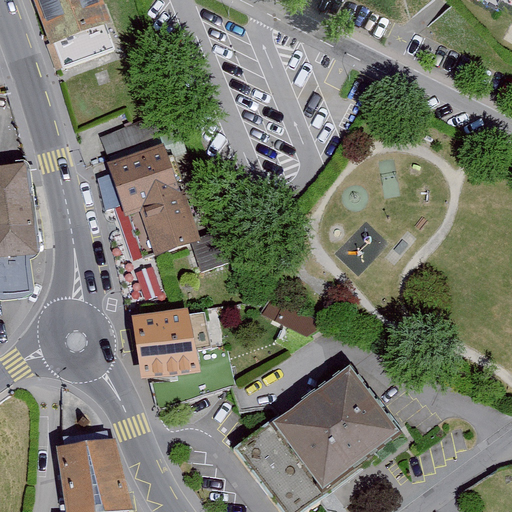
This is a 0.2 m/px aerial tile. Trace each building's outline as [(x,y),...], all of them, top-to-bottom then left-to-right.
[(118,48),(99,0),(28,0),(56,72),(118,48)] [(203,271),(237,261),(227,229),(197,238),(149,123),(107,140),(114,157),(102,161),(124,220),(139,214),(157,259),(195,244),(203,271)] [(23,165),(0,168),(0,298),(28,295),(22,253),(35,251),(23,165)] [(140,302),(166,298),(160,268),(135,273),(140,302)] [(188,310),(135,318),(143,378),(149,377),(158,411),(235,385),(219,310),(188,315),(188,310)] [(347,370),(239,452),(283,511),(305,511),(401,439),(347,370)] [(123,511),(111,450),(58,461),(67,511),(123,511)]
